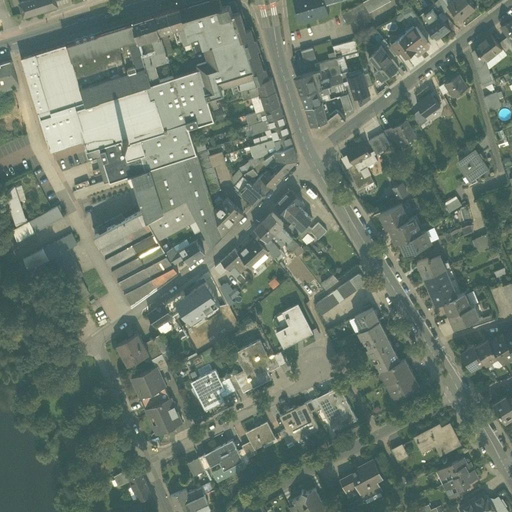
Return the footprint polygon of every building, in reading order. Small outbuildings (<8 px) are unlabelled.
[(25,0),(19,2),(23,15),(56,5),(55,0),(54,0),(25,0)] [(199,68),(208,97),(215,95),(224,92),(223,86),(231,84),(237,82),(240,81),(256,76),(257,81),(257,82),(267,79),(267,78),(251,29),(247,31),(240,10),(237,11),(234,1),(222,5),(220,0),(204,0),(180,7),(185,25),(188,33),(189,37),(200,34),(204,46),(208,59),(197,63),(199,68)] [(328,7),(326,0),(296,0),(302,18),(303,18),(302,15),(312,12),(312,14),(317,12),(317,10),(328,7)] [(390,0),(366,0),(363,2),(358,5),(343,13),(349,24),(369,12),(391,0),(390,0)] [(443,12),(447,8),(440,0),(436,0),(435,1),(443,11),(443,12)] [(450,6),(460,18),(474,6),(469,0),(451,0),(447,3),(450,6)] [(402,10),(414,27),(416,25),(416,26),(422,22),(410,5),(402,10)] [(169,11),(168,11),(173,29),(174,28),(179,27),(185,44),(191,42),(189,37),(188,33),(185,25),(180,7),(169,11)] [(424,14),(429,21),(438,14),(433,8),(424,14)] [(172,29),(173,29),(168,11),(166,12),(155,15),(165,48),(165,49),(171,47),(166,31),(172,29)] [(443,11),(439,13),(444,20),(448,17),(443,12),(443,11)] [(427,23),(437,37),(450,27),(444,20),(439,13),(438,14),(429,21),(427,23)] [(157,51),(165,48),(155,15),(133,22),(139,40),(155,34),(156,38),(153,39),(157,51)] [(511,39),(511,20),(508,22),(507,21),(501,25),(508,35),(511,39)] [(84,104),(151,83),(143,55),(142,52),(142,51),(139,40),(133,22),(117,27),(65,43),(84,104)] [(401,51),(406,57),(414,50),(417,48),(412,42),(417,39),(421,45),(425,41),(427,40),(416,26),(416,25),(414,27),(408,31),(394,42),(401,51)] [(474,46),(476,47),(484,59),(486,59),(501,47),(502,47),(491,33),(474,46)] [(200,34),(189,37),(191,42),(197,63),(208,59),(204,46),(200,34)] [(511,39),(508,35),(503,39),(510,48),(511,48),(511,50),(511,49),(511,39)] [(335,51),(337,57),(344,55),(345,55),(358,51),(361,50),(357,39),(340,44),(333,46),(335,51)] [(417,48),(414,50),(416,54),(419,54),(429,46),(425,41),(421,45),(417,39),(412,42),(417,48)] [(506,51),(510,48),(503,39),(498,42),(506,51)] [(394,42),(390,46),(388,44),(383,48),(391,58),(396,54),(401,51),(394,42)] [(20,57),(39,118),(84,104),(65,43),(20,57)] [(375,70),(383,79),(398,67),(391,58),(383,48),(381,45),(372,53),(381,65),(375,70)] [(182,56),(179,47),(171,49),(174,58),(182,56)] [(301,50),(304,62),(316,58),(313,47),(301,50)] [(490,72),(486,59),(484,59),(476,47),(472,50),(482,83),(494,77),(492,71),(490,72)] [(157,51),(143,55),(151,83),(160,80),(155,63),(168,59),(165,49),(165,48),(157,51)] [(329,60),(337,57),(335,51),(327,53),(329,60)] [(339,64),(342,72),(347,71),(348,70),(344,55),(337,57),(339,64)] [(315,64),(317,70),(320,69),(321,70),(329,67),(339,64),(337,57),(329,60),(315,64)] [(0,89),(17,85),(10,59),(0,61),(0,89)] [(329,67),(332,78),(342,75),(342,72),(339,64),(329,67)] [(165,130),(141,137),(146,152),(129,158),(122,138),(100,145),(87,148),(85,149),(88,158),(92,156),(93,159),(97,157),(102,156),(110,180),(132,173),(133,173),(150,167),(175,159),(196,152),(197,152),(197,151),(194,141),(192,135),(189,127),(194,125),(215,119),(212,109),(208,97),(199,68),(186,72),(174,76),(160,80),(151,83),(165,130)] [(297,76),(302,94),(318,89),(329,86),(334,84),(332,78),(321,81),(319,76),(322,75),(321,70),(320,69),(317,70),(312,72),(297,76)] [(350,83),(355,98),(369,93),(367,86),(373,84),(369,72),(363,74),(361,69),(348,74),(351,83),(350,83)] [(344,81),(345,84),(350,83),(351,83),(348,74),(347,71),(342,72),(344,81)] [(459,73),(445,82),(449,89),(454,95),(468,86),(459,73)] [(332,78),(334,84),(344,81),(342,75),(332,78)] [(240,81),(243,91),(259,86),(257,82),(257,81),(256,76),(240,81)] [(243,91),(245,99),(254,96),(254,94),(260,92),(261,94),(275,89),(275,88),(272,77),(267,79),(257,82),(259,86),(243,91)] [(334,84),(329,86),(331,92),(346,87),(345,84),(344,81),(334,84)] [(239,91),(237,82),(231,84),(234,93),(239,91)] [(443,93),(449,89),(445,82),(439,86),(443,93)] [(85,139),(87,148),(100,145),(122,138),(123,137),(129,135),(131,141),(141,137),(165,130),(151,83),(84,104),(39,118),(45,139),(47,145),(54,143),(55,148),(85,139)] [(329,92),(331,92),(329,86),(318,89),(320,95),(329,92)] [(253,98),(257,111),(280,104),(275,89),(261,94),(258,95),(259,96),(253,98)] [(322,102),(320,95),(318,89),(302,94),(306,106),(322,102)] [(484,96),(489,110),(501,105),(496,90),(484,96)] [(322,102),(323,101),(331,99),(329,92),(320,95),(322,102)] [(421,108),(427,115),(433,111),(441,104),(431,92),(417,103),(421,108)] [(341,96),(345,110),(353,108),(348,93),(341,96)] [(208,97),(212,109),(218,107),(216,101),(215,95),(208,97)] [(314,133),(323,136),(346,118),(338,107),(329,111),(328,108),(325,109),(323,101),(322,102),(306,106),(311,124),(314,133)] [(249,124),(252,123),(283,113),(280,104),(257,111),(246,114),(249,124)] [(224,118),(221,108),(213,110),(216,120),(224,118)] [(414,113),(419,125),(429,118),(427,115),(421,108),(414,113)] [(266,130),(271,128),(286,123),(283,113),(252,123),(255,133),(266,130)] [(396,136),(401,144),(416,136),(407,119),(393,126),(397,135),(396,136)] [(255,133),(252,123),(249,124),(244,126),(247,135),(255,133)] [(271,128),(274,138),(289,133),(286,123),(271,128)] [(386,128),(392,138),(396,136),(397,135),(393,126),(392,125),(386,128)] [(266,130),(267,136),(269,139),(274,138),(271,128),(266,130)] [(376,151),(377,153),(390,146),(384,132),(370,140),(376,151)] [(274,138),(269,139),(260,142),(256,143),(259,154),(260,156),(269,153),(267,149),(277,145),(278,148),(292,144),(289,133),(274,138)] [(123,137),(122,138),(129,158),(146,152),(141,137),(131,141),(129,135),(123,137)] [(204,138),(194,141),(197,151),(207,148),(204,138)] [(348,168),(359,189),(374,181),(370,174),(365,177),(361,170),(378,160),(374,152),(371,154),(365,142),(347,151),(348,153),(354,164),(348,168)] [(253,156),(259,154),(256,143),(253,144),(250,145),(253,156)] [(273,167),(276,170),(282,175),(297,160),(293,146),(275,151),(276,156),(278,162),(273,167)] [(221,188),(219,182),(214,165),(210,154),(209,148),(197,152),(200,161),(208,186),(208,188),(209,192),(221,188)] [(459,161),(469,175),(477,169),(480,174),(489,167),(475,149),(459,161)] [(222,150),(210,154),(214,165),(226,161),(222,150)] [(275,151),(265,158),(269,163),(270,163),(271,162),(276,156),(275,151)] [(163,210),(186,198),(208,188),(208,186),(200,161),(197,152),(196,152),(175,159),(150,167),(153,176),(163,210)] [(342,156),(348,168),(354,164),(348,153),(342,156)] [(249,159),(253,167),(253,166),(261,161),(256,157),(254,158),(249,159)] [(241,166),(244,172),(252,167),(249,161),(241,166)] [(257,173),(253,166),(253,167),(244,172),(249,178),(257,173)] [(132,173),(135,182),(153,176),(150,167),(133,173),(132,173)] [(235,184),(244,174),(239,168),(232,175),(235,184)] [(268,168),(261,176),(271,185),(272,186),(280,177),(282,175),(276,170),(274,171),(273,173),(268,168)] [(255,204),(264,193),(253,183),(244,174),(235,184),(234,185),(255,204)] [(261,175),(253,183),(264,193),(271,185),(261,176),(261,175)] [(163,210),(153,176),(135,182),(144,208),(147,218),(163,210)] [(399,194),(401,197),(407,194),(401,183),(393,188),(397,195),(399,194)] [(21,184),(13,186),(18,200),(25,198),(21,184)] [(5,192),(14,221),(24,219),(18,200),(13,186),(13,185),(5,192)] [(209,192),(208,188),(186,198),(197,218),(202,229),(211,246),(223,234),(222,233),(215,209),(209,192)] [(276,204),(287,215),(297,205),(302,199),(291,188),(276,204)] [(215,209),(222,233),(243,212),(227,197),(227,196),(226,197),(215,209)] [(445,205),(449,213),(461,205),(457,197),(445,205)] [(189,222),(197,218),(186,198),(163,210),(147,218),(158,238),(189,222)] [(31,226),(34,231),(63,216),(57,205),(33,218),(28,220),(31,226)] [(295,223),(296,223),(305,213),(297,205),(287,215),(293,221),(295,223)] [(387,228),(390,227),(408,219),(405,212),(403,213),(399,205),(380,213),(387,228)] [(126,229),(147,218),(144,208),(137,212),(124,218),(122,213),(115,216),(118,222),(115,223),(95,234),(112,266),(139,252),(126,229)] [(272,211),(263,220),(275,232),(281,226),(284,223),(272,211)] [(306,212),(305,213),(296,223),(302,229),(307,224),(312,219),(306,212)] [(418,233),(420,232),(414,216),(411,218),(418,233)] [(126,229),(139,252),(157,287),(178,272),(173,264),(168,257),(165,251),(163,247),(158,238),(147,218),(126,229)] [(189,222),(195,233),(202,229),(197,218),(189,222)] [(397,242),(400,241),(418,233),(411,218),(408,219),(390,227),(397,242)] [(14,221),(16,227),(26,221),(24,219),(14,221)] [(16,227),(12,229),(16,240),(34,231),(31,226),(28,220),(26,221),(16,227)] [(270,237),(275,232),(263,220),(255,229),(260,234),(266,240),(267,240),(270,237)] [(289,225),(298,233),(302,229),(296,223),(295,223),(293,221),(289,225)] [(318,222),(312,229),(310,230),(313,234),(316,236),(319,239),(327,230),(318,222)] [(302,229),(298,233),(301,237),(302,238),(308,232),(310,230),(312,229),(307,224),(302,229)] [(463,234),(473,230),(470,224),(460,227),(463,234)] [(281,226),(275,232),(280,237),(286,243),(287,244),(292,239),(293,238),(281,226)] [(447,238),(462,236),(460,229),(446,232),(447,238)] [(420,232),(418,233),(400,241),(405,254),(431,243),(425,230),(420,232)] [(48,258),(54,255),(68,248),(77,243),(71,232),(42,247),(48,258)] [(275,232),(270,237),(274,242),(280,237),(275,232)] [(315,238),(308,232),(302,238),(307,243),(315,238)] [(257,237),(263,242),(266,240),(260,234),(257,237)] [(475,239),(481,252),(493,247),(487,234),(486,234),(475,239)] [(260,260),(270,251),(264,244),(263,242),(257,237),(257,236),(238,252),(243,257),(249,264),(252,267),(260,260)] [(267,240),(266,240),(263,242),(264,244),(270,251),(274,256),(281,251),(279,249),(274,242),(270,237),(267,240)] [(274,242),(279,249),(286,243),(280,237),(274,242)] [(173,247),(176,251),(179,250),(183,247),(190,244),(187,238),(173,247)] [(291,248),(293,250),(298,245),(292,239),(287,244),(291,248)] [(472,240),(478,254),(481,252),(475,239),(472,240)] [(183,247),(179,250),(185,257),(190,264),(204,253),(196,240),(190,244),(183,247)] [(303,250),(298,245),(293,250),(297,255),(303,250)] [(27,269),(48,258),(42,247),(23,257),(27,269)] [(173,247),(169,249),(165,251),(168,257),(176,251),(173,247)] [(417,262),(424,277),(425,277),(445,268),(443,263),(440,255),(436,247),(426,252),(428,257),(417,262)] [(54,255),(68,282),(80,276),(82,274),(68,248),(54,255)] [(238,262),(243,257),(238,252),(235,248),(221,261),(227,268),(229,270),(234,266),(238,262)] [(179,250),(176,251),(181,259),(185,257),(179,250)] [(173,264),(181,259),(176,251),(168,257),(173,264)] [(274,256),(278,261),(284,255),(281,251),(274,256)] [(133,305),(157,287),(139,252),(112,266),(133,305)] [(238,262),(245,269),(249,264),(243,257),(238,262)] [(260,260),(252,267),(258,274),(267,267),(260,260)] [(221,273),(227,268),(221,261),(215,266),(221,273)] [(234,266),(240,273),(245,269),(238,262),(234,266)] [(240,273),(234,266),(229,270),(236,277),(240,273)] [(430,291),(452,281),(446,268),(445,268),(425,277),(427,282),(426,282),(430,291)] [(236,277),(240,282),(245,278),(240,273),(236,277)] [(355,276),(354,276),(351,279),(346,282),(345,283),(342,285),(337,288),(333,292),(330,294),(328,295),(324,298),(320,301),(319,301),(316,304),(316,306),(322,314),(326,311),(327,311),(331,308),(335,305),(340,301),(344,298),(349,295),(352,293),(353,292),(358,289),(362,286),(362,285),(367,282),(361,274),(358,273),(355,276)] [(322,283),(326,289),(339,280),(334,274),(322,283)] [(68,282),(72,291),(84,285),(80,276),(68,282)] [(280,283),(275,277),(268,282),(273,289),(280,283)] [(186,295),(177,301),(182,308),(187,317),(188,316),(192,321),(214,307),(214,308),(219,305),(215,298),(216,298),(206,281),(193,290),(186,295)] [(436,305),(443,302),(458,295),(452,281),(430,291),(433,297),(432,297),(436,305)] [(511,281),(503,286),(509,302),(511,308),(511,281)] [(227,282),(219,287),(224,297),(229,293),(232,290),(227,282)] [(89,293),(84,285),(72,291),(74,295),(77,299),(89,293)] [(232,290),(229,293),(232,299),(240,291),(235,287),(232,290)] [(166,302),(165,301),(173,314),(173,313),(173,314),(182,308),(177,301),(186,295),(183,290),(166,302)] [(443,302),(448,316),(471,306),(465,292),(458,295),(443,302)] [(232,299),(229,293),(224,297),(229,305),(235,302),(232,299)] [(63,300),(66,306),(71,303),(69,299),(68,297),(63,300)] [(178,332),(184,328),(177,318),(176,319),(173,314),(165,301),(149,313),(157,325),(167,318),(170,324),(171,323),(174,326),(177,332),(178,332)] [(277,332),(284,346),(312,332),(298,304),(283,311),(287,318),(290,317),(293,323),(291,325),(277,332)] [(474,304),(471,306),(448,316),(454,328),(480,317),(474,304)] [(355,316),(361,329),(379,320),(373,307),(355,316)] [(170,324),(167,318),(157,325),(163,333),(174,326),(171,323),(170,324)] [(473,327),(484,323),(482,320),(482,318),(471,323),(473,327)] [(381,369),(382,369),(400,360),(379,320),(361,329),(358,330),(362,338),(368,337),(370,340),(367,342),(370,346),(368,348),(371,355),(379,356),(380,358),(376,360),(381,369)] [(187,334),(184,328),(178,332),(181,337),(187,334)] [(128,363),(128,364),(149,353),(144,342),(138,332),(117,343),(124,357),(127,355),(130,362),(128,363)] [(160,347),(162,353),(170,349),(162,333),(155,337),(160,347)] [(501,359),(511,352),(511,348),(505,338),(503,334),(490,342),(499,356),(501,359)] [(144,342),(149,353),(160,347),(155,337),(155,336),(144,342)] [(244,366),(245,368),(254,385),(254,386),(272,377),(268,370),(275,367),(269,356),(261,338),(240,348),(248,364),(244,366)] [(486,364),(493,360),(499,356),(490,342),(488,339),(476,347),(485,361),(486,364)] [(472,369),(485,361),(476,347),(474,344),(461,352),(472,369)] [(162,353),(160,347),(149,353),(152,358),(162,353)] [(281,350),(275,354),(280,364),(287,361),(281,350)] [(511,352),(501,359),(502,361),(511,355),(511,352)] [(168,365),(162,353),(152,358),(155,365),(156,365),(158,370),(168,365)] [(275,367),(280,364),(275,354),(269,356),(275,367)] [(501,359),(499,356),(493,360),(495,364),(498,365),(503,362),(502,361),(501,359)] [(382,369),(389,382),(412,370),(405,357),(400,360),(382,369)] [(198,370),(201,376),(212,371),(208,364),(198,370)] [(145,406),(145,407),(170,396),(158,370),(156,365),(155,365),(132,376),(131,376),(140,396),(142,396),(146,406),(145,406)] [(231,372),(226,371),(229,376),(236,373),(240,371),(234,367),(233,371),(231,372)] [(244,390),(254,385),(245,368),(240,371),(236,373),(242,386),(244,390)] [(199,396),(206,410),(224,400),(222,396),(220,392),(226,389),(221,380),(219,375),(216,369),(212,371),(201,376),(199,377),(196,378),(203,393),(199,396)] [(196,378),(199,377),(195,370),(190,372),(193,380),(196,378)] [(419,384),(412,370),(389,382),(396,396),(419,384)] [(221,380),(229,376),(226,371),(225,375),(222,376),(219,375),(221,380)] [(236,373),(229,376),(235,389),(242,386),(236,373)] [(228,393),(235,389),(229,376),(221,380),(226,389),(228,393)] [(196,397),(199,396),(203,393),(196,378),(193,380),(191,381),(194,386),(192,387),(196,397)] [(338,418),(342,426),(356,419),(339,385),(329,390),(329,392),(318,398),(317,396),(316,397),(321,407),(329,422),(338,418)] [(504,420),(511,415),(511,404),(508,398),(506,395),(493,403),(504,420)] [(171,396),(170,396),(145,407),(157,433),(183,421),(171,396)] [(316,397),(311,399),(316,408),(317,410),(321,407),(316,397)] [(310,411),(316,408),(311,399),(305,402),(310,411)] [(286,427),(293,440),(318,427),(310,411),(305,402),(280,415),(286,427)] [(338,418),(329,422),(331,427),(337,424),(339,427),(342,426),(338,418)] [(251,441),(255,448),(275,438),(266,422),(247,432),(251,441)] [(436,445),(441,454),(461,443),(450,423),(443,427),(439,429),(437,425),(415,436),(421,448),(434,441),(436,445)] [(64,433),(75,450),(86,444),(74,426),(64,433)] [(281,430),(287,442),(293,440),(286,427),(281,430)] [(243,460),(244,460),(238,449),(233,439),(204,453),(211,466),(219,461),(222,466),(224,470),(243,460)] [(243,447),(248,456),(257,451),(255,448),(251,441),(243,445),(243,447)] [(434,441),(421,448),(423,451),(436,445),(434,441)] [(392,448),(398,461),(409,455),(402,443),(392,448)] [(251,461),(248,456),(243,447),(238,449),(244,460),(243,460),(245,464),(251,461)] [(205,468),(211,466),(204,453),(199,456),(205,468)] [(187,462),(193,475),(206,469),(205,468),(199,456),(187,462)] [(444,474),(447,480),(458,475),(457,474),(467,469),(468,471),(473,468),(472,465),(469,467),(463,456),(437,469),(441,476),(444,474)] [(358,485),(365,498),(378,492),(383,489),(378,479),(378,478),(376,478),(374,476),(382,472),(374,457),(365,462),(367,464),(359,468),(351,472),(353,475),(358,485)] [(224,470),(222,466),(213,471),(218,480),(246,466),(245,464),(243,460),(224,470)] [(138,463),(126,469),(115,475),(119,485),(130,480),(139,499),(151,494),(147,485),(138,463)] [(478,477),(473,468),(468,471),(467,469),(457,474),(458,475),(447,480),(444,482),(448,489),(450,487),(454,495),(460,492),(459,489),(468,485),(466,481),(469,480),(470,481),(478,477)] [(353,475),(351,472),(341,477),(343,480),(353,475)] [(339,475),(349,493),(352,491),(356,489),(356,486),(358,485),(353,475),(343,480),(341,477),(340,475),(339,475)] [(201,485),(201,486),(204,493),(213,490),(210,481),(201,485)] [(380,495),(378,492),(365,498),(358,485),(356,486),(356,489),(352,491),(353,496),(359,493),(364,503),(380,495)] [(201,486),(187,492),(190,499),(204,493),(201,486)] [(296,506),(299,511),(320,511),(326,509),(327,509),(323,501),(316,487),(308,491),(302,490),(301,495),(293,499),(296,506)] [(175,506),(190,499),(187,492),(185,488),(170,495),(175,506)] [(207,501),(204,493),(190,499),(175,506),(177,511),(196,511),(195,509),(194,507),(207,501)] [(480,493),(472,498),(480,511),(497,511),(491,502),(485,494),(482,496),(480,493)] [(505,511),(509,510),(500,497),(491,502),(497,511),(505,511)] [(326,509),(328,511),(334,509),(328,498),(323,501),(327,509),(326,509)] [(480,511),(472,498),(471,499),(473,502),(470,503),(468,501),(465,503),(466,505),(461,508),(463,511),(480,511)] [(127,509),(128,511),(143,511),(147,510),(143,501),(127,509)] [(209,503),(195,509),(196,511),(204,511),(211,509),(209,503)] [(417,508),(419,511),(422,511),(431,508),(428,503),(417,508)]
